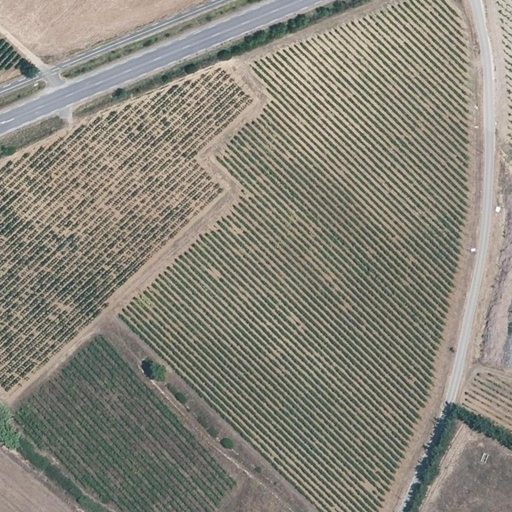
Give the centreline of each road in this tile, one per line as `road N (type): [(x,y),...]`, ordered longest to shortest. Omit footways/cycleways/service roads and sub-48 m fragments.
road 1 (unclassified): [(402,511),(437,441),(480,268),(490,126),(476,0)]
road 2 (secondary): [(0,125),(299,0)]
